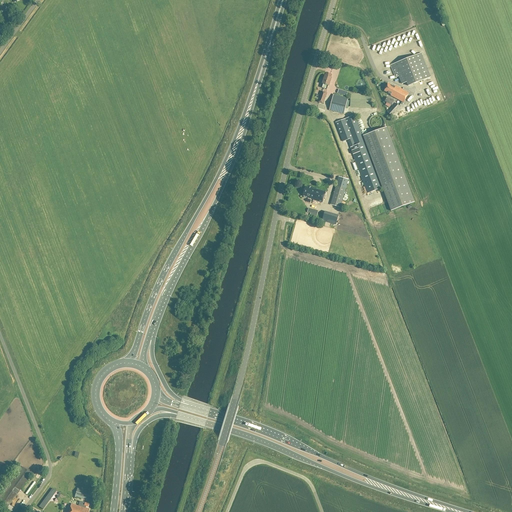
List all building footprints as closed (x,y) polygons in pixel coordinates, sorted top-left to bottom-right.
[(376,54),(373,58),(377,61),(381,57),(376,53),(378,51),(373,48),(371,50),(376,54)] [(390,66),(395,78),(399,76),(402,84),(407,82),(408,86),(431,77),(421,53),(390,66)] [(327,90),(328,85),(329,86),(331,78),(331,77),(331,75),(326,73),(325,76),(322,84),(323,84),(322,88),(327,90)] [(390,96),(403,103),(408,93),(395,86),(395,87),(388,84),(384,91),(391,95),(390,96)] [(323,104),(326,96),(327,93),(321,91),(318,102),(323,104)] [(371,95),(350,94),(350,108),(370,108),(371,101),(371,95)] [(329,110),(344,114),(348,99),(333,95),(329,110)] [(396,103),(388,112),(392,116),(400,107),(396,103)] [(382,188),(355,116),(336,123),(343,142),(347,140),(367,193),(382,188)] [(391,211),(414,202),(387,127),(363,136),(391,211)] [(330,205),(340,208),(345,188),(336,186),(330,205)] [(302,196),(303,197),(304,198),(306,198),(313,200),(322,203),(325,192),(314,189),(305,187),(302,196)] [(325,213),(323,221),(335,225),(337,216),(325,213)] [(32,474),(22,467),(0,497),(0,498),(9,505),(32,474)] [(35,479),(38,481),(44,471),(41,469),(35,479)] [(26,492),(29,494),(36,483),(33,481),(26,492)] [(77,488),(75,497),(90,501),(93,492),(77,488)] [(71,504),(68,511),(88,511),(89,509),(85,508),(86,507),(88,508),(89,504),(85,503),(83,508),(71,504)]
